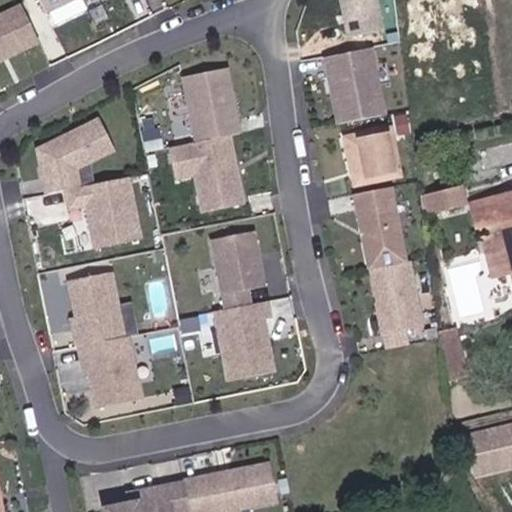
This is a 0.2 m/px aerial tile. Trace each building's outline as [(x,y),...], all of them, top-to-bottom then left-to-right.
[(30,0),(39,16),(69,0),(30,0)] [(373,0),(338,0),(346,39),(380,32),(373,0)] [(13,10),(0,15),(0,58),(30,44),(13,10)] [(511,87),(511,49),(510,38),(480,42),(486,91),(511,87)] [(367,52),(321,60),(333,125),(379,117),(367,52)] [(229,67),(183,76),(197,143),(233,137),(243,135),(229,67)] [(30,153),(39,195),(70,189),(67,170),(103,152),(89,123),(30,153)] [(393,127),(341,136),(350,190),(402,180),(393,127)] [(197,143),(170,149),(177,182),(195,178),(203,213),(246,204),(233,137),(197,143)] [(120,180),(57,193),(61,212),(78,208),(87,250),(132,241),(120,180)] [(462,184),(421,192),(425,212),(466,205),(462,184)] [(386,191),(348,198),(361,272),(399,265),(386,191)] [(511,196),(471,207),(477,226),(491,223),(494,235),(478,240),(487,275),(503,270),(511,301),(511,196)] [(203,244),(217,311),(243,305),(240,293),(257,289),(246,235),(203,244)] [(100,264),(60,272),(71,332),(66,333),(69,349),(115,340),(100,264)] [(401,267),(365,273),(375,334),(411,328),(401,267)] [(259,304),(207,314),(220,383),(266,374),(256,321),(262,320),(259,304)] [(456,374),(446,333),(435,336),(439,351),(433,353),(436,379),(456,374)] [(121,340),(69,350),(73,366),(77,365),(89,426),(135,417),(121,340)] [(511,423),(461,435),(471,480),(511,470),(511,423)] [(259,470),(174,486),(179,511),(225,511),(266,504),(259,470)] [(143,503),(95,511),(178,511),(173,487),(141,493),(143,503)]
